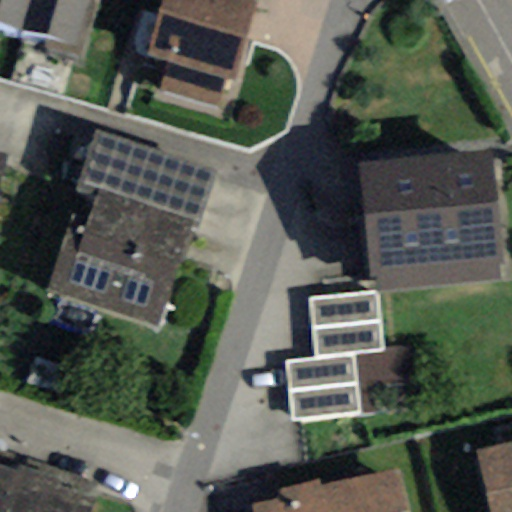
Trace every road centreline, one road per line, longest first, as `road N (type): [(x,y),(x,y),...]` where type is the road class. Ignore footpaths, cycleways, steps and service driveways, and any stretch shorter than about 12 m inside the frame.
road 1 (residential): [(175,511),(354,0)]
road 2 (unknown): [(288,179),(0,99)]
